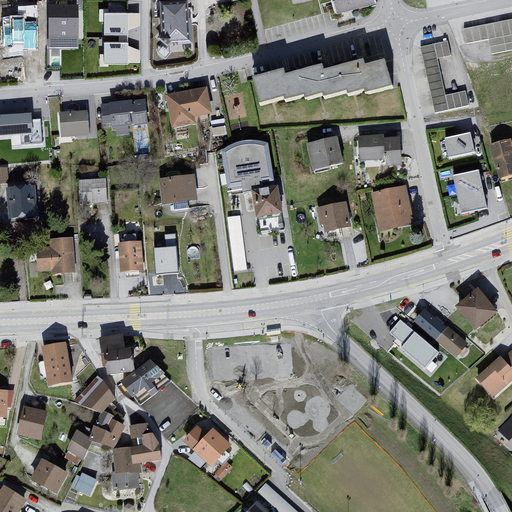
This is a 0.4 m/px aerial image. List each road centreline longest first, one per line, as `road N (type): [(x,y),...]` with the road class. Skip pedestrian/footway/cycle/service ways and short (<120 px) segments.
road 1 (residential): [(0,93),(186,75),(390,25)]
road 2 (unclassified): [(318,297),(330,327),(451,444),(499,511)]
road 3 (residential): [(447,262),(390,25)]
road 4 (residential): [(80,318),(95,368),(126,410),(145,419),(164,452),(147,511)]
road 5 (residential): [(194,313),(201,389),(289,478)]
road 6 (primary): [(447,262),(318,297)]
road 7 (primary): [(318,297),(194,313)]
road 8 (residential): [(390,25),(511,0)]
